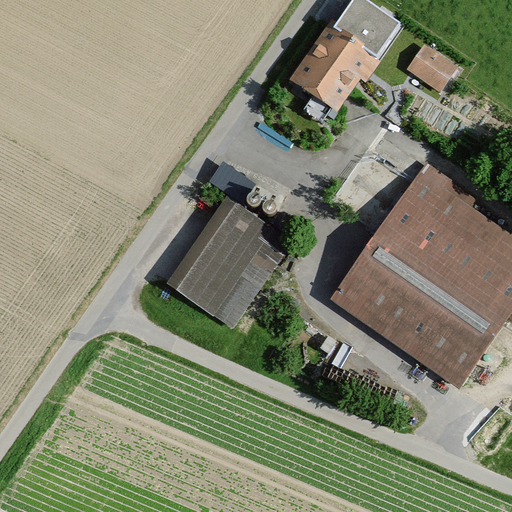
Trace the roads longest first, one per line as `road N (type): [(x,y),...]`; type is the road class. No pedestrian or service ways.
road 1 (unclassified): [(0,441),(308,0)]
road 2 (track): [(89,312),(511,486)]
